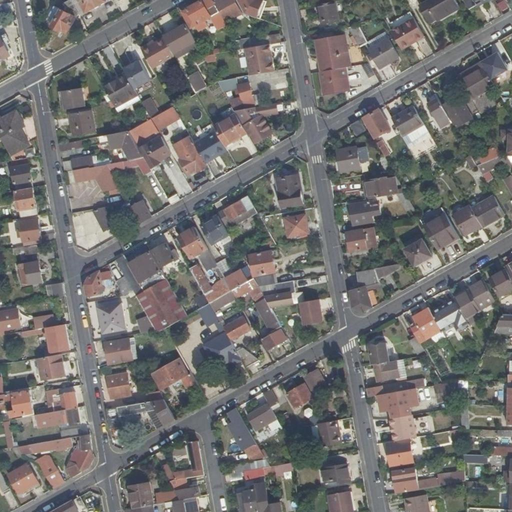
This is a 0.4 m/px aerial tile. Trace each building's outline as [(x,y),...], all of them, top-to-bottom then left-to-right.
[(106,0),(78,0),(86,13),(107,2),(106,0)] [(214,2),(212,0),(204,0),(185,11),(188,17),(186,18),(191,28),(210,18),(217,31),(227,26),(221,15),(220,13),(214,2)] [(234,0),(217,0),(214,2),(220,13),(221,15),(226,24),(243,15),(234,0)] [(237,0),(245,14),(257,19),(262,5),(257,3),(255,0),(237,0)] [(257,19),(260,20),(267,3),(259,0),(255,0),(257,3),(262,5),(257,19)] [(430,0),(420,6),(431,25),(460,8),(454,0),(430,0)] [(464,0),(470,10),(484,4),(485,6),(495,0),(494,0),(464,0)] [(497,0),(495,1),(501,11),(509,7),(504,0),(497,0)] [(339,21),(336,1),(319,4),(323,24),(339,21)] [(48,16),(55,20),(61,10),(55,6),(48,16)] [(61,10),(55,20),(51,26),(60,32),(61,30),(67,33),(76,19),(61,10)] [(390,24),(395,31),(415,19),(410,12),(390,24)] [(393,33),(403,50),(425,37),(418,24),(415,20),(393,33)] [(186,24),(164,37),(165,39),(173,54),(196,42),(186,24)] [(349,28),(360,47),(365,44),(368,42),(359,26),(349,28)] [(368,42),(365,44),(369,51),(389,40),(389,39),(385,32),(368,42)] [(268,45),(270,45),(282,43),(280,33),(266,35),(268,45)] [(5,52),(9,50),(7,45),(12,43),(7,35),(0,38),(0,61),(8,58),(5,52)] [(240,50),(246,49),(256,47),(268,45),(266,35),(235,41),(240,50)] [(350,67),(351,67),(349,54),(346,55),(343,55),(343,53),(345,51),(343,36),(317,41),(322,72),(346,68),(350,67)] [(143,51),(153,69),(174,57),(173,54),(165,39),(155,44),(143,51)] [(389,40),(369,51),(371,56),(373,59),(379,70),(399,58),(389,40)] [(141,49),(143,51),(155,44),(154,42),(141,49)] [(174,57),(176,60),(199,48),(196,42),(173,54),(174,57)] [(246,49),(250,76),(275,72),(270,45),(268,45),(256,47),(246,49)] [(480,58),(483,65),(485,69),(492,64),(486,55),(480,58)] [(127,75),(135,89),(151,80),(140,61),(124,70),(125,71),(127,75)] [(487,71),(496,87),(502,97),(511,97),(511,88),(498,64),(487,71)] [(462,83),(472,100),(496,87),(487,71),(485,69),(483,65),(473,70),(476,75),(462,83)] [(350,90),(346,68),(322,72),(326,94),(350,90)] [(459,79),(462,83),(476,75),(473,70),(459,79)] [(104,86),(127,75),(125,71),(102,83),(104,86)] [(206,87),(198,73),(189,78),(196,92),(206,87)] [(115,105),(137,93),(135,89),(127,75),(104,86),(112,101),(115,105)] [(237,79),(218,82),(224,92),(239,89),(242,98),(237,99),(240,110),(255,106),(249,83),(239,86),(237,79)] [(66,110),(86,106),(82,88),(63,91),(65,101),(66,110)] [(116,108),(138,96),(137,93),(115,105),(115,106),(116,108)] [(452,121),(443,106),(436,94),(429,98),(431,102),(429,103),(434,112),(436,115),(442,126),(452,121)] [(452,121),(459,133),(475,123),(460,97),(443,106),(452,121)] [(152,119),(158,116),(149,100),(142,104),(146,111),(149,115),(151,119),(152,119)] [(285,103),(256,108),(257,111),(261,109),(262,109),(263,112),(286,108),(285,103)] [(235,111),(236,114),(247,133),(250,137),(252,136),(256,142),(265,137),(255,119),(254,120),(250,113),(257,111),(256,108),(235,111)] [(363,119),(371,131),(375,139),(391,129),(380,109),(363,119)] [(393,119),(402,136),(407,134),(425,124),(417,110),(403,117),(402,114),(393,119)] [(95,132),(91,112),(71,115),(74,136),(95,132)] [(0,134),(3,140),(11,154),(29,144),(21,129),(24,127),(17,113),(2,121),(0,118),(0,117),(0,134)] [(214,127),(218,134),(225,146),(247,133),(236,114),(214,127)] [(145,123),(151,119),(149,115),(142,118),(145,123)] [(157,130),(151,119),(145,123),(141,125),(147,135),(157,130)] [(361,120),(351,125),(358,136),(367,131),(361,120)] [(412,142),(429,132),(425,124),(407,134),(412,142)] [(502,140),(510,140),(511,131),(502,130),(502,140)] [(137,159),(144,158),(139,149),(129,132),(98,137),(100,145),(110,143),(111,149),(126,146),(132,156),(128,159),(129,160),(137,159)] [(218,134),(196,146),(205,162),(207,164),(208,167),(215,163),(213,160),(228,152),(227,149),(225,146),(218,134)] [(160,161),(171,154),(161,136),(139,149),(144,158),(150,169),(161,162),(160,161)] [(207,168),(190,137),(175,146),(182,159),(180,161),(188,175),(194,171),(195,173),(198,172),(198,173),(207,168)] [(81,140),(60,143),(61,153),(83,150),(81,140)] [(377,143),(385,157),(390,154),(382,140),(377,143)] [(357,148),(357,146),(338,150),(343,172),(362,169),(360,161),(369,160),(366,147),(357,148)] [(482,164),(502,156),(499,148),(479,156),(482,164)] [(472,169),(477,166),(471,155),(465,158),(472,169)] [(506,165),(502,156),(482,164),(477,166),(488,183),(495,179),(490,172),(506,165)] [(511,156),(510,156),(502,156),(506,165),(508,168),(511,166),(511,163),(511,156)] [(72,160),(73,170),(93,167),(92,163),(91,157),(72,160)] [(380,159),(387,170),(393,169),(385,157),(380,159)] [(145,173),(151,170),(150,169),(144,158),(137,159),(129,160),(123,161),(110,164),(107,164),(112,172),(125,170),(125,167),(140,165),(145,173)] [(20,190),(34,188),(30,165),(28,165),(28,161),(12,164),(16,185),(19,184),(20,190)] [(112,173),(112,172),(107,164),(93,167),(73,170),(75,180),(91,177),(91,179),(100,178),(108,190),(121,188),(112,173)] [(304,204),(299,176),(277,179),(282,208),(304,204)] [(366,183),(368,199),(397,194),(398,194),(395,177),(366,183)] [(39,216),(34,188),(20,190),(16,191),(17,197),(18,203),(21,219),(39,216)] [(397,194),(412,220),(420,218),(406,193),(403,193),(398,194),(397,194)] [(231,221),(255,207),(248,196),(224,210),(231,221)] [(483,227),(505,215),(495,197),(473,209),(483,226),(483,227)] [(141,223),(158,213),(155,207),(148,211),(143,201),(132,207),(138,219),(141,223)] [(126,225),(138,219),(129,202),(98,208),(93,211),(104,231),(122,222),(116,212),(115,212),(113,209),(118,209),(126,225)] [(372,208),(371,202),(350,205),(354,225),(374,222),(373,216),(382,214),(380,206),(372,208)] [(467,235),(483,226),(473,209),(471,206),(455,215),(467,235)] [(238,225),(258,213),(255,207),(231,221),(224,210),(217,214),(219,216),(225,227),(236,221),(238,225)] [(202,222),(203,225),(217,217),(215,215),(202,222)] [(309,233),(306,215),(286,219),(289,237),(309,233)] [(425,227),(437,249),(460,236),(448,215),(425,227)] [(229,234),(225,227),(219,216),(217,217),(203,225),(202,225),(212,244),(214,243),(220,239),(229,234)] [(21,222),(24,247),(37,245),(56,241),(55,236),(42,237),(39,219),(21,222)] [(192,259),(208,249),(196,227),(179,237),(192,259)] [(376,239),(374,228),(348,232),(351,252),(368,249),(367,241),(376,239)] [(231,238),(236,247),(243,243),(238,235),(231,238)] [(433,256),(424,239),(406,249),(416,266),(433,256)] [(171,252),(166,244),(152,252),(162,267),(179,257),(175,250),(171,252)] [(24,247),(26,264),(18,265),(21,279),(23,278),(24,285),(43,282),(37,245),(24,247)] [(276,272),(271,251),(250,256),(254,277),(276,272)] [(166,329),(187,316),(185,311),(166,279),(145,292),(140,283),(161,271),(150,252),(129,264),(124,255),(116,260),(120,267),(125,276),(134,291),(141,303),(156,331),(161,330),(166,329)] [(205,269),(216,266),(212,254),(202,257),(205,269)] [(226,259),(222,261),(217,264),(222,273),(225,277),(233,272),(234,272),(226,259)] [(404,268),(402,264),(355,272),(360,288),(350,291),(353,308),(365,313),(374,307),(370,295),(368,289),(367,286),(381,281),(379,276),(388,273),(389,274),(404,268)] [(210,304),(232,291),(225,277),(222,273),(219,274),(222,280),(215,284),(215,289),(215,294),(213,295),(211,291),(212,290),(198,265),(191,270),(207,299),(210,304)] [(120,267),(111,272),(116,281),(125,276),(120,267)] [(254,278),(248,267),(234,275),(233,272),(225,277),(232,291),(250,281),(254,278)] [(511,290),(511,278),(508,270),(492,278),(501,296),(511,290)] [(145,292),(166,279),(166,278),(162,271),(161,271),(140,283),(145,292)] [(101,281),(111,279),(110,272),(100,273),(100,272),(89,278),(85,285),(88,296),(98,295),(102,287),(101,281)] [(265,298),(266,298),(271,308),(294,305),(292,293),(296,293),(294,281),(276,284),(275,275),(255,279),(259,286),(263,293),(265,298)] [(125,296),(130,294),(134,291),(125,276),(116,281),(116,282),(124,295),(125,296)] [(259,286),(255,279),(254,278),(250,281),(255,288),(259,286)] [(481,309),(496,300),(485,279),(469,288),(471,290),(481,309)] [(236,297),(237,298),(255,288),(250,281),(232,291),(236,297)] [(110,285),(118,299),(124,295),(116,282),(112,284),(110,285)] [(66,296),(64,283),(55,285),(53,285),(53,286),(48,286),(50,299),(66,296)] [(458,297),(471,290),(469,288),(457,295),(458,297)] [(457,295),(454,296),(456,300),(457,302),(466,318),(481,310),(481,309),(471,290),(458,297),(457,295)] [(137,306),(141,303),(134,291),(130,294),(137,306)] [(236,297),(232,291),(210,304),(213,309),(236,297)] [(269,327),(279,321),(273,311),(271,308),(266,298),(261,301),(256,304),(269,327)] [(199,310),(210,304),(207,299),(185,311),(187,316),(199,310)] [(456,300),(443,307),(445,309),(457,302),(456,300)] [(433,313),(444,331),(445,334),(457,328),(458,330),(469,324),(466,318),(457,302),(445,309),(443,307),(433,313)] [(121,303),(97,307),(102,334),(125,329),(121,303)] [(321,303),(301,307),(303,318),(305,318),(306,329),(326,326),(321,303)] [(219,320),(213,309),(210,304),(199,310),(208,326),(215,322),(221,332),(225,330),(219,320)] [(412,327),(417,336),(421,344),(444,331),(433,313),(430,307),(413,317),(416,321),(417,324),(412,327)] [(3,315),(0,316),(0,315),(0,335),(4,335),(3,330),(21,327),(18,311),(3,313),(3,315)] [(511,314),(504,314),(499,325),(511,325),(511,314)] [(232,340),(251,330),(243,317),(224,328),(232,340)] [(457,328),(445,334),(448,339),(471,326),(469,324),(458,330),(457,328)] [(70,350),(66,325),(61,326),(47,328),(48,334),(46,334),(46,337),(49,337),(52,353),(70,350)] [(511,325),(499,325),(495,332),(511,333),(511,325)] [(287,339),(280,327),(262,338),(269,349),(287,339)] [(23,332),(22,332),(24,338),(29,337),(29,336),(43,333),(43,329),(40,329),(23,332)] [(204,345),(217,367),(229,360),(232,365),(242,359),(237,351),(227,332),(204,345)] [(418,354),(425,350),(421,344),(417,336),(410,340),(418,354)] [(106,344),(109,364),(138,359),(135,345),(131,346),(130,339),(106,344)] [(376,364),(391,361),(387,343),(370,346),(374,364),(376,364)] [(242,359),(247,368),(260,360),(243,348),(237,351),(242,359)] [(64,362),(62,354),(39,359),(43,380),(69,375),(67,362),(64,362)] [(167,366),(176,382),(182,379),(186,388),(195,383),(180,358),(167,366)] [(400,378),(397,360),(391,361),(376,364),(379,381),(400,378)] [(162,390),(176,382),(167,366),(153,374),(162,390)] [(326,383),(319,370),(306,377),(316,395),(325,391),(322,385),(326,383)] [(131,395),(128,374),(108,377),(112,399),(114,398),(115,404),(128,402),(127,396),(131,395)] [(407,382),(378,387),(382,410),(460,397),(459,381),(409,389),(407,382)] [(314,399),(306,384),(288,394),(296,408),(314,399)] [(29,391),(29,389),(7,392),(8,401),(14,400),(16,411),(10,412),(11,418),(34,414),(30,391),(29,391)] [(46,391),(49,407),(52,407),(51,398),(58,396),(57,389),(46,391)] [(270,404),(272,407),(279,403),(271,389),(264,393),(270,404)] [(69,410),(78,408),(76,393),(66,394),(67,398),(69,410)] [(64,402),(65,411),(69,410),(67,398),(58,400),(58,403),(64,402)] [(166,425),(176,419),(165,399),(131,405),(133,415),(149,412),(150,411),(157,409),(166,425)] [(49,407),(50,414),(55,412),(65,411),(64,402),(58,403),(53,404),(54,407),(52,407),(49,407)] [(267,426),(278,419),(272,407),(270,404),(249,416),(255,427),(265,421),(267,426)] [(133,415),(131,405),(107,410),(111,429),(123,427),(122,419),(119,420),(118,417),(133,415)] [(40,415),(50,414),(49,407),(39,409),(40,415)] [(81,424),(78,408),(69,410),(65,411),(55,412),(57,423),(71,421),(71,426),(81,424)] [(230,412),(229,413),(234,422),(231,424),(252,461),(267,459),(238,408),(230,412)] [(159,429),(166,425),(157,409),(150,411),(149,412),(159,429)] [(418,437),(414,415),(392,418),(396,441),(407,439),(418,437)] [(258,431),(267,426),(265,421),(255,427),(258,431)] [(341,445),(337,421),(329,422),(317,424),(322,448),(341,445)] [(62,432),(63,439),(71,438),(74,438),(81,436),(80,429),(62,432)] [(76,448),(67,469),(72,478),(82,473),(82,472),(89,468),(94,457),(91,435),(81,436),(74,438),(75,446),(84,444),(84,447),(76,448)] [(29,445),(34,453),(41,452),(50,450),(57,449),(57,451),(68,449),(68,447),(73,446),(71,438),(63,439),(29,445)] [(392,465),(416,463),(412,438),(388,443),(392,465)] [(170,463),(163,467),(171,482),(173,480),(186,478),(205,475),(199,442),(198,442),(191,443),(195,470),(175,473),(170,463)] [(18,447),(22,455),(30,454),(34,453),(29,445),(18,447)] [(511,447),(497,447),(497,455),(511,455),(511,447)] [(347,453),(322,458),(327,483),(340,481),(340,483),(352,481),(347,453)] [(22,455),(40,463),(47,459),(46,457),(42,459),(30,454),(22,455)] [(489,455),(464,454),(464,455),(465,462),(488,463),(489,455)] [(40,463),(54,488),(66,482),(51,457),(47,459),(40,463)] [(234,466),(235,473),(245,472),(258,469),(264,468),(271,467),(268,461),(234,466)] [(265,474),(294,469),(293,463),(271,467),(264,468),(265,474)] [(20,493),(39,483),(28,464),(9,475),(20,493)] [(395,471),(398,493),(466,481),(466,480),(466,473),(419,481),(417,468),(395,471)] [(245,472),(246,479),(260,476),(258,469),(245,472)] [(0,486),(3,492),(10,489),(0,470),(0,486)] [(235,473),(232,474),(232,481),(246,479),(245,472),(235,473)] [(171,482),(176,491),(182,500),(195,498),(200,496),(199,488),(189,490),(186,478),(173,480),(171,482)] [(131,487),(134,509),(154,505),(167,503),(174,501),(182,500),(176,491),(153,495),(151,483),(131,487)] [(264,488),(258,489),(238,493),(241,511),(259,511),(260,511),(259,511),(281,511),(281,504),(270,506),(267,488),(264,488)] [(330,496),(332,511),(354,511),(351,492),(330,496)] [(430,511),(427,494),(405,499),(407,511),(430,511)] [(80,496),(52,511),(80,511),(87,508),(80,496)] [(175,511),(197,511),(195,498),(182,500),(174,501),(175,511)] [(299,509),(298,500),(291,502),(292,510),(299,509)]
